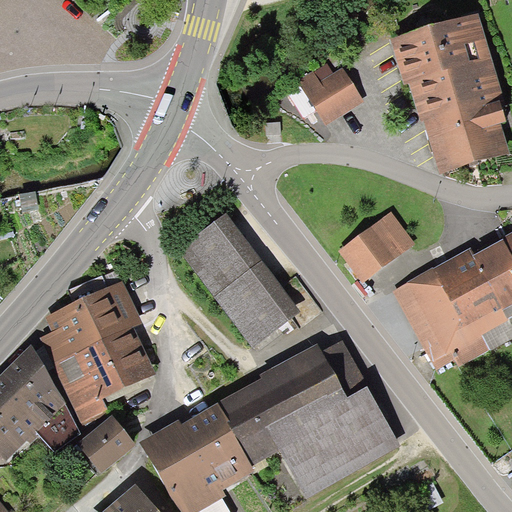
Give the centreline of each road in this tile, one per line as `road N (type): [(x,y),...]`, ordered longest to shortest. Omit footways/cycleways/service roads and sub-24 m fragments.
road 1 (residential): [(244,177),(507,511)]
road 2 (residential): [(123,201),(152,237),(168,323),(163,407),(137,473),(85,511)]
road 3 (residential): [(244,177),(301,153),(337,155),(437,188),(511,198)]
road 4 (secondary): [(123,201),(0,344)]
road 5 (residential): [(0,96),(97,90),(154,99),(173,111)]
road 6 (unknown): [(152,237),(244,366)]
road 7 (track): [(313,511),(439,430)]
